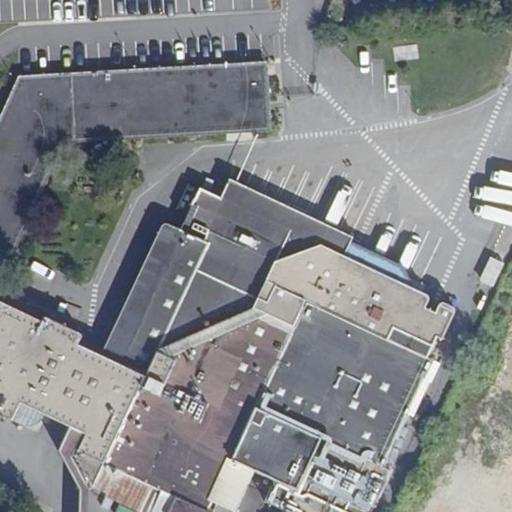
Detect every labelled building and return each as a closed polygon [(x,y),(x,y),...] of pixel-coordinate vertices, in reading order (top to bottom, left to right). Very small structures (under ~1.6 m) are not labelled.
[(20,79),(0,124),(0,247),(15,255),(67,140),(271,126),(267,64),(20,79)] [(300,494),(291,511),(375,511),(393,474),(386,471),(437,362),(432,359),(441,339),(446,341),(460,315),(444,307),(440,315),(430,310),(433,303),(346,261),(357,237),(245,183),(244,185),(231,178),(220,200),(199,190),(185,222),(194,227),(191,233),(181,229),(180,231),(164,223),(102,354),(68,425),(61,444),(79,452),(77,457),(93,488),(106,495),(105,498),(135,511),(158,511),(167,495),(176,499),(170,511),(210,511),(214,505),(231,511),(236,511),(256,473),(300,494)] [(481,282),(493,286),(502,264),(490,259),(481,282)] [(0,417),(15,425),(24,407),(48,418),(49,417),(75,361),(74,360),(81,344),(86,333),(50,317),(47,321),(0,298),(0,417)] [(49,417),(68,425),(102,354),(81,344),(74,360),(75,361),(49,417)]
